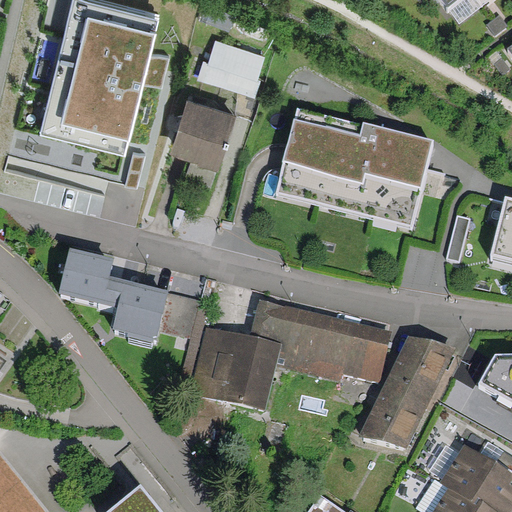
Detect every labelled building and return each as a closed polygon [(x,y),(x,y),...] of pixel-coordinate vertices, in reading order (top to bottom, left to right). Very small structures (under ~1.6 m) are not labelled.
[(164,5),(141,0),(65,0),(35,123),(71,131),(128,143),(164,5)] [(476,0),(433,0),(449,21),(476,0)] [(268,58),(220,41),(205,81),(259,100),(265,82),(260,80),(268,58)] [(165,85),(174,53),(155,47),(146,80),(165,85)] [(242,114),(193,99),(176,154),(226,168),(242,114)] [(433,146),(290,112),(273,184),(269,201),(412,235),(424,185),(433,146)] [(439,196),(446,175),(434,171),(417,226),(440,233),(450,199),(439,196)] [(511,205),(507,204),(490,263),(511,268),(511,205)] [(469,222),(458,220),(449,261),(459,264),(469,222)] [(484,263),(484,223),(470,223),(470,263),(484,263)] [(116,254),(67,243),(56,291),(116,304),(111,327),(128,331),(127,338),(195,353),(206,305),(198,304),(199,299),(165,292),(166,284),(145,279),(112,272),(116,254)] [(265,306),(258,339),(279,344),(274,367),(336,381),(338,372),(379,382),(390,334),(265,306)] [(204,327),(189,395),(264,412),(274,367),(279,344),(258,339),(204,327)] [(453,348),(405,337),(379,393),(357,439),(403,448),(453,348)] [(511,360),(496,361),(480,390),(511,407),(511,360)] [(511,480),(511,475),(465,444),(440,482),(449,488),(434,511),(511,511),(511,486),(509,485),(511,480)] [(40,511),(0,462),(0,511),(149,511),(138,498),(121,511),(40,511)] [(344,511),(320,496),(309,511),(344,511)]
